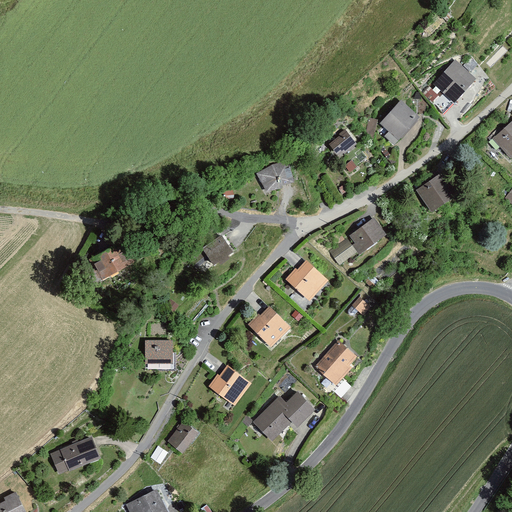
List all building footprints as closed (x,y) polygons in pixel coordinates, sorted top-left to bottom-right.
[(455,60),(434,84),(444,93),(435,103),(443,113),(476,79),(455,60)] [(400,102),(381,124),(390,132),(386,136),(394,143),(417,118),(400,102)] [(511,156),(511,122),(500,134),(497,130),(488,138),(497,147),(500,144),(511,156)] [(356,143),(345,130),(340,134),(342,136),(331,144),(338,153),(342,150),(344,152),(356,143)] [(273,166),(259,174),(268,190),(281,187),(280,184),(293,181),(288,163),(273,166)] [(442,175),(419,190),(432,211),(455,196),(442,175)] [(352,247),(347,240),(331,251),(340,263),(358,250),(360,253),(386,234),(374,219),(351,236),(356,244),(352,247)] [(221,239),(194,256),(199,264),(210,257),(215,264),(220,260),(221,263),(229,258),(226,255),(230,252),(221,239)] [(103,260),(96,264),(104,278),(133,262),(123,244),(100,257),(103,260)] [(307,261),(285,285),(309,307),(331,283),(307,261)] [(270,305),(247,326),(270,351),(293,330),(270,305)] [(173,340),(144,340),(144,365),(172,365),(173,340)] [(339,342),(317,366),(336,383),(351,367),(349,365),(356,357),(339,342)] [(227,365),(210,388),(233,405),(250,382),(227,365)] [(278,396),(251,423),(271,443),(290,424),(295,430),(316,408),(297,389),(284,402),(278,396)] [(184,421),(166,444),(182,457),(200,433),(184,421)] [(91,438),(55,453),(64,475),(100,460),(91,438)] [(166,511),(157,490),(127,503),(131,511),(166,511)] [(24,511),(16,494),(0,501),(0,511),(24,511)]
